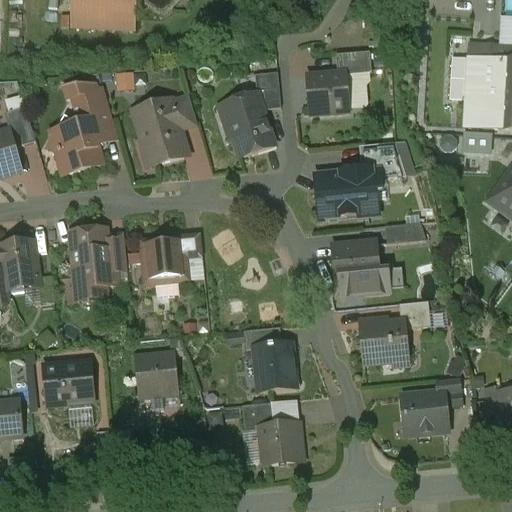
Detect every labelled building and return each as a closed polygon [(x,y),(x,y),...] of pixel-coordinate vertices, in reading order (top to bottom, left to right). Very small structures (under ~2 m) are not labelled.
[(511,50),(472,49),(471,64),(504,66),(500,133),(511,133),(511,50)] [(370,55),(336,58),(338,78),(346,77),(346,78),(372,76),(370,55)] [(471,64),(468,131),(500,133),(504,66),(471,64)] [(278,76),(255,78),(257,99),(258,99),(263,113),(281,112),(278,76)] [(338,78),(308,80),(311,118),(349,115),(346,78),(346,77),(338,78)] [(95,89),(65,93),(68,103),(72,102),(79,127),(91,124),(84,98),(97,94),(95,89)] [(97,94),(84,98),(91,124),(97,122),(99,131),(114,126),(104,92),(97,94)] [(257,99),(224,110),(224,112),(225,112),(235,141),(234,141),(240,161),(274,149),(263,113),(258,99),(257,99)] [(190,102),(173,107),(180,133),(197,128),(190,102)] [(172,104),(134,115),(144,149),(151,153),(156,169),(184,161),(180,144),(181,136),(173,107),(172,104)] [(26,111),(9,116),(19,151),(36,146),(26,111)] [(78,128),(65,120),(48,151),(63,159),(64,165),(61,170),(64,179),(102,168),(97,151),(100,146),(97,135),(99,131),(97,122),(91,124),(79,127),(78,128)] [(10,135),(0,137),(0,181),(1,181),(0,178),(0,177),(19,173),(19,176),(22,175),(10,135)] [(396,147),(364,150),(366,174),(357,175),(358,185),(406,181),(396,147)] [(511,174),(491,203),(511,217),(511,174)] [(357,175),(315,180),(320,221),(346,218),(346,217),(361,215),(358,185),(357,175)] [(421,227),(385,230),(387,248),(427,244),(421,227)] [(104,235),(93,236),(93,234),(91,234),(91,236),(73,238),(73,236),(71,236),(74,271),(66,272),(67,278),(62,284),(68,289),(68,294),(117,289),(116,275),(110,276),(107,240),(106,232),(104,233),(104,235)] [(124,238),(107,240),(110,276),(116,275),(128,274),(124,238)] [(180,245),(146,249),(150,283),(184,280),(180,245)] [(376,245),(333,249),(337,288),(380,284),(376,245)] [(34,246),(0,250),(0,278),(4,278),(6,297),(7,297),(26,294),(24,286),(40,284),(34,246)] [(4,278),(0,278),(0,311),(3,313),(9,305),(7,297),(6,297),(4,278)] [(181,296),(181,286),(159,287),(160,297),(181,296)] [(428,305),(399,308),(401,326),(402,333),(405,333),(431,330),(428,305)] [(401,326),(389,327),(388,321),(372,323),(373,329),(361,330),(364,366),(408,362),(405,333),(402,333),(401,326)] [(280,331),(245,335),(246,354),(254,353),(254,352),(282,348),(280,331)] [(282,348),(254,352),(254,353),(259,396),(296,392),(292,348),(282,348)] [(174,356),(136,360),(141,402),(178,398),(174,356)] [(91,364),(43,369),(47,411),(95,407),(91,364)] [(459,382),(436,384),(437,396),(444,396),(446,412),(462,411),(459,382)] [(511,393),(500,395),(500,390),(485,392),(488,419),(499,417),(499,423),(489,424),(492,446),(511,443),(511,393)] [(437,396),(402,400),(404,424),(413,423),(415,439),(449,435),(446,412),(444,396),(437,396)] [(19,406),(0,407),(0,441),(22,439),(19,406)] [(273,406),(243,409),(245,435),(258,433),(258,432),(275,430),(273,406)] [(275,430),(258,432),(258,433),(262,469),(304,465),(300,428),(275,430)] [(211,438),(188,440),(190,468),(213,467),(211,438)]
